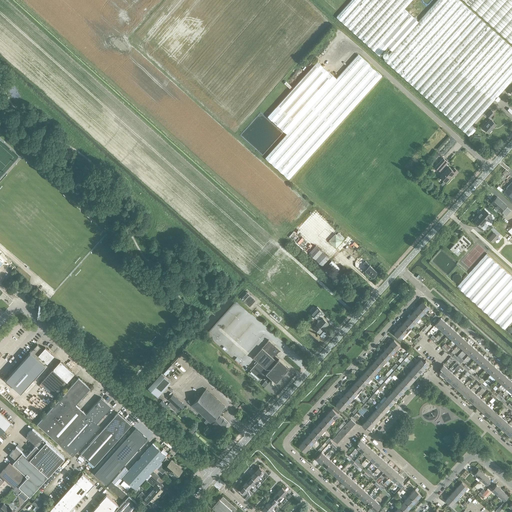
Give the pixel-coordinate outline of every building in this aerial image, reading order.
[(511,46),(460,0),(437,0),(418,21),(409,13),(404,8),(411,0),(351,0),(336,16),(379,55),(387,46),(392,50),(384,59),(470,136),(475,130),(471,125),(495,99),(497,101),(500,98),(498,96),(511,79),(511,46)] [(511,0),(463,0),(511,43),(511,0)] [(382,76),(358,54),(337,78),(317,61),(268,116),(287,133),(265,157),(289,179),(382,76)] [(486,115),(490,118),(495,113),(491,109),(486,115)] [(489,133),(496,124),(490,119),(483,128),(489,133)] [(453,176),(456,174),(458,171),(454,167),(452,169),(446,164),(448,162),(443,158),(434,167),(442,174),(440,176),(446,182),(452,175),(453,176)] [(494,200),(492,203),(496,207),(500,210),(500,211),(502,209),(503,211),(503,212),(506,215),(510,210),(507,207),(506,208),(505,206),(506,205),(497,197),(496,197),(495,197),(494,199),(494,200)] [(484,208),(480,212),(474,219),(480,225),(487,216),(489,218),(492,215),(484,208)] [(336,248),(343,240),(335,233),(328,241),(336,248)] [(498,236),(494,233),(489,239),(493,242),(498,236)] [(463,235),(450,249),(454,252),(461,244),(466,248),(471,243),(463,235)] [(343,251),(344,249),(357,261),(361,256),(346,244),(342,248),(342,247),(341,248),(343,251)] [(322,265),(330,257),(316,245),(309,253),(322,265)] [(511,275),(487,253),(469,274),(457,286),(505,329),(511,321),(511,325),(511,326),(511,275)] [(370,264),(369,265),(367,264),(368,263),(365,261),(363,263),(366,266),(366,265),(368,266),(365,270),(373,277),(378,271),(370,264)] [(419,274),(416,277),(422,282),(425,279),(419,274)] [(250,306),(256,299),(247,292),(241,298),(250,306)] [(423,301),(418,306),(425,312),(430,306),(423,301)] [(317,306),(311,313),(316,318),(323,312),(317,306)] [(425,312),(418,306),(413,312),(420,317),(425,312)] [(420,317),(413,312),(409,317),(415,323),(420,317)] [(320,333),(329,323),(323,317),(313,327),(320,333)] [(415,323),(409,317),(404,322),(410,328),(415,323)] [(435,324),(440,329),(446,322),(441,317),(435,324)] [(410,328),(404,322),(399,328),(406,333),(410,328)] [(452,327),(446,322),(440,329),(446,333),(452,327)] [(427,331),(427,330),(424,327),(422,329),(421,330),(418,333),(420,335),(422,336),(425,333),(426,332),(427,331)] [(457,332),(452,327),(446,333),(451,338),(457,332)] [(406,333),(399,328),(394,333),(401,339),(406,333)] [(462,337),(457,332),(451,338),(457,343),(462,337)] [(468,342),(462,337),(457,343),(462,348),(468,342)] [(400,346),(400,345),(394,339),(389,345),(395,351),(400,346)] [(275,355),(280,350),(269,340),(253,357),(258,361),(250,370),(260,379),(266,373),(272,378),(270,380),(272,382),(274,380),(276,382),(289,367),(275,355)] [(473,346),(468,342),(462,348),(468,353),(473,346)] [(48,363),(54,355),(55,355),(46,347),(43,349),(38,344),(6,379),(21,393),(45,365),(47,362),(48,363)] [(395,351),(389,345),(384,350),(390,356),(395,351)] [(479,351),(473,346),(468,353),(473,358),(479,351)] [(390,356),(384,350),(379,356),(386,361),(388,364),(390,362),(387,360),(390,356)] [(484,356),(479,351),(473,358),(478,363),(484,356)] [(403,359),(407,354),(406,352),(401,357),(398,360),(400,362),(403,359)] [(386,361),(379,356),(374,361),(381,367),(386,361)] [(490,361),(484,356),(478,363),(484,367),(490,361)] [(407,357),(400,364),(397,367),(399,369),(402,366),(406,361),(409,358),(407,357)] [(421,359),(416,365),(422,370),(429,363),(425,360),(424,362),(421,359)] [(39,413),(74,374),(75,373),(61,361),(25,400),(39,413)] [(381,367),(374,361),(370,367),(376,372),(381,367)] [(495,366),(490,361),(484,367),(489,372),(495,366)] [(167,375),(174,365),(171,363),(165,373),(167,375)] [(389,371),(390,373),(397,365),(396,363),(391,368),(389,371)] [(439,372),(445,377),(450,371),(443,364),(440,368),(442,369),(439,372)] [(416,365),(411,370),(418,376),(422,370),(416,365)] [(495,366),(489,372),(495,377),(500,371),(495,366)] [(376,372),(370,367),(365,372),(371,378),(376,372)] [(411,370),(407,375),(413,381),(418,376),(411,370)] [(450,371),(445,377),(450,382),(456,376),(450,371)] [(500,371),(495,377),(500,382),(506,376),(500,371)] [(371,378),(365,372),(360,377),(366,383),(371,378)] [(476,372),(474,375),(482,383),(484,381),(480,377),(479,376),(480,375),(479,375),(478,374),(478,373),(476,372)] [(169,380),(161,373),(148,388),(157,395),(169,380)] [(407,375),(402,380),(408,386),(413,381),(407,375)] [(456,376),(450,382),(455,387),(461,380),(456,376)] [(506,376),(500,382),(506,387),(511,380),(506,376)] [(50,434),(77,404),(91,388),(79,377),(38,423),(50,434)] [(366,383),(360,377),(355,383),(361,388),(366,383)] [(402,380),(401,381),(400,381),(398,383),(399,384),(397,386),(403,391),(408,386),(402,380)] [(461,380),(455,387),(461,391),(466,385),(461,380)] [(386,387),(384,385),(386,383),(385,381),(377,389),(380,391),(383,388),(382,388),(382,387),(384,389),(386,387)] [(361,388),(355,383),(350,388),(357,394),(361,388)] [(466,385),(461,391),(466,396),(472,390),(466,385)] [(397,386),(392,391),(399,397),(403,391),(397,386)] [(357,394),(350,388),(345,394),(352,399),(357,394)] [(206,389),(196,400),(194,398),(189,403),(207,419),(204,422),(207,424),(210,421),(211,422),(212,421),(220,429),(227,422),(219,414),(225,406),(206,389)] [(472,390),(466,396),(471,401),(477,395),(472,390)] [(392,391),(391,392),(390,391),(387,394),(389,395),(388,396),(394,402),(399,397),(392,391)] [(506,400),(503,398),(498,393),(497,395),(504,402),(506,400)] [(168,397),(167,398),(180,410),(185,405),(173,394),(169,398),(168,397)] [(352,399),(345,394),(341,399),(347,405),(352,399)] [(477,395),(471,401),(477,406),(482,400),(477,395)] [(388,396),(383,402),(389,407),(394,402),(388,396)] [(101,397),(87,413),(60,443),(73,455),(100,425),(97,422),(109,409),(104,405),(106,402),(101,397)] [(347,405),(341,399),(336,405),(342,410),(347,405)] [(482,400),(477,406),(482,411),(488,404),(482,400)] [(389,407),(383,402),(381,403),(379,406),(378,407),(384,413),(389,407)] [(355,414),(353,417),(355,418),(358,414),(359,416),(361,414),(360,413),(362,411),(361,411),(367,405),(365,403),(358,411),(355,413),(355,414)] [(87,413),(77,404),(50,434),(60,443),(87,413)] [(488,404),(482,411),(487,415),(493,409),(488,404)] [(378,407),(373,412),(380,418),(384,413),(378,407)] [(333,408),(328,413),(334,419),(339,414),(333,408)] [(493,409),(487,415),(493,420),(498,414),(493,409)] [(0,412),(0,436),(12,423),(0,412)] [(95,465),(131,424),(118,412),(81,453),(95,465)] [(373,412),(372,414),(369,418),(375,423),(380,418),(373,412)] [(334,419),(328,413),(323,419),(329,424),(334,419)] [(498,414),(493,420),(498,425),(504,419),(498,414)] [(369,418),(367,419),(365,417),(363,419),(364,420),(363,421),(364,422),(362,425),(365,428),(367,426),(370,429),(375,423),(369,418)] [(329,424),(323,419),(318,424),(324,430),(329,424)] [(504,419),(498,425),(503,430),(509,423),(504,419)] [(511,426),(509,423),(503,430),(509,434),(511,430),(511,426)] [(324,430),(318,424),(313,429),(320,435),(324,430)] [(107,484),(147,438),(135,428),(95,473),(107,484)] [(37,445),(27,455),(49,475),(65,458),(33,429),(27,435),(27,436),(37,445)] [(320,435),(313,429),(309,435),(315,440),(320,435)] [(315,440),(309,435),(304,440),(310,446),(315,440)] [(359,444),(357,447),(362,451),(368,445),(360,439),(357,442),(359,444)] [(310,446),(304,440),(299,446),(305,451),(310,446)] [(155,467),(161,461),(166,455),(153,444),(122,478),(125,479),(121,484),(127,490),(131,485),(136,489),(145,479),(150,474),(155,467)] [(368,445),(362,451),(362,452),(361,453),(364,456),(365,454),(367,456),(373,450),(368,445)] [(49,475),(27,455),(17,446),(10,453),(17,459),(14,463),(28,477),(19,486),(30,496),(49,475)] [(373,450),(367,456),(373,461),(378,455),(373,450)] [(322,451),(316,458),(322,463),(327,456),(322,451)] [(346,458),(348,460),(347,461),(348,462),(351,459),(343,452),(341,454),(346,458)] [(378,455),(373,461),(378,465),(383,459),(378,455)] [(327,456),(322,463),(327,467),(332,461),(327,456)] [(383,459),(378,465),(383,470),(389,464),(383,459)] [(166,466),(163,462),(161,461),(155,467),(162,473),(166,469),(175,478),(183,470),(171,460),(166,466)] [(338,466),(332,461),(327,467),(332,472),(338,466)] [(10,463),(0,473),(0,484),(5,479),(14,487),(24,476),(10,463)] [(389,464),(383,470),(388,475),(394,469),(389,464)] [(259,466),(255,471),(260,475),(263,473),(265,475),(264,476),(266,478),(269,475),(259,466)] [(343,471),(338,466),(332,472),(338,477),(343,471)] [(472,471),(478,476),(476,478),(478,481),(480,478),(484,474),(478,468),(476,471),(474,468),(472,471)] [(369,469),(367,472),(373,477),(375,476),(370,471),(369,469)] [(394,469),(388,475),(394,479),(399,473),(394,469)] [(260,475),(255,471),(251,475),(256,480),(260,475)] [(349,476),(343,471),(338,477),(343,482),(349,476)] [(95,483),(83,472),(47,511),(67,511),(87,491),(88,491),(94,483),(95,483)] [(399,473),(394,479),(394,480),(393,481),(395,483),(396,482),(401,486),(404,483),(402,481),(404,478),(399,473)] [(152,475),(151,475),(150,474),(145,479),(147,480),(154,487),(150,491),(149,492),(157,500),(158,498),(160,497),(159,496),(164,491),(156,483),(158,480),(152,475)] [(491,479),(484,474),(480,478),(488,485),(490,483),(488,482),(491,479)] [(256,480),(251,475),(247,480),(252,484),(256,480)] [(354,480),(349,476),(343,482),(348,487),(354,480)] [(252,484),(247,480),(243,484),(248,489),(251,486),(253,489),(252,490),(254,491),(257,488),(255,487),(252,484)] [(359,485),(354,480),(348,487),(354,491),(359,485)] [(124,501),(129,495),(112,481),(108,486),(124,501)] [(467,487),(462,482),(458,486),(463,492),(465,490),(467,491),(469,489),(467,487)] [(248,489),(243,484),(239,489),(244,493),(248,489)] [(492,489),(498,494),(502,490),(496,484),(492,489)] [(365,490),(359,485),(354,491),(359,496),(365,490)] [(463,492),(458,486),(453,491),(459,496),(460,497),(462,495),(461,494),(463,492)] [(282,487),(278,491),(283,496),(287,491),(282,487)] [(415,488),(410,494),(417,500),(422,494),(415,488)] [(22,490),(18,494),(25,501),(29,496),(22,490)] [(370,495),(365,490),(359,496),(365,501),(370,495)] [(508,495),(502,490),(498,494),(504,500),(508,495)] [(278,491),(274,496),(279,500),(283,496),(278,491)] [(459,496),(453,491),(449,495),(455,501),(457,503),(458,502),(457,501),(458,500),(457,498),(459,496)] [(157,500),(149,492),(146,496),(142,492),(137,497),(142,502),(144,499),(151,505),(155,501),(156,501),(157,500)] [(113,511),(120,504),(108,494),(92,511),(113,511)] [(410,494),(406,499),(412,505),(417,500),(410,494)] [(40,495),(32,503),(38,509),(46,500),(40,495)] [(124,501),(115,510),(117,511),(133,511),(139,505),(129,495),(124,501)] [(376,500),(370,495),(365,501),(370,506),(376,500)] [(455,501),(449,495),(445,500),(451,505),(455,501)] [(219,498),(212,506),(219,511),(237,511),(236,510),(237,509),(223,496),(220,499),(219,498)] [(274,496),(270,500),(275,505),(279,500),(274,496)] [(45,511),(54,503),(49,498),(47,501),(50,504),(42,511),(45,511)] [(406,499),(401,505),(407,510),(412,505),(406,499)] [(270,500),(266,504),(271,509),(275,505),(270,500)] [(381,505),(376,500),(370,506),(376,511),(381,505)] [(496,510),(497,511),(501,511),(504,510),(502,508),(506,504),(503,502),(496,510)]
